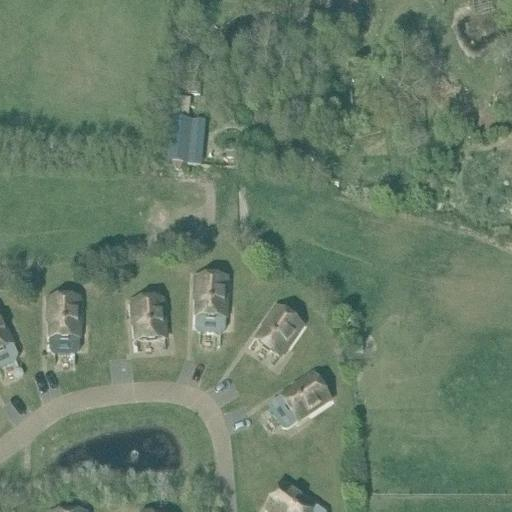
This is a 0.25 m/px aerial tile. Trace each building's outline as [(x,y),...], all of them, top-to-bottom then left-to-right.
[(201,170),(205,124),(173,121),(168,166),(201,170)] [(431,179),(415,180),(415,193),(432,193),(431,179)] [(198,280),(197,293),(199,293),(197,330),(205,338),(218,339),(226,332),(227,321),(228,282),(198,280)] [(50,301),(50,313),(52,313),(52,351),(59,359),(72,359),(80,351),(80,340),(80,302),(50,301)] [(164,303),(134,305),(134,317),(136,317),(138,343),(167,342),(164,303)] [(273,322),(257,344),(281,360),(303,329),(278,311),(271,321),(273,322)] [(0,315),(0,370),(2,372),(14,366),(18,356),(0,315)] [(305,386),(283,400),(273,407),(271,417),(278,428),(289,431),(331,403),(314,378),(304,384),(305,386)] [(318,511),(284,487),(266,511),(318,511)]
